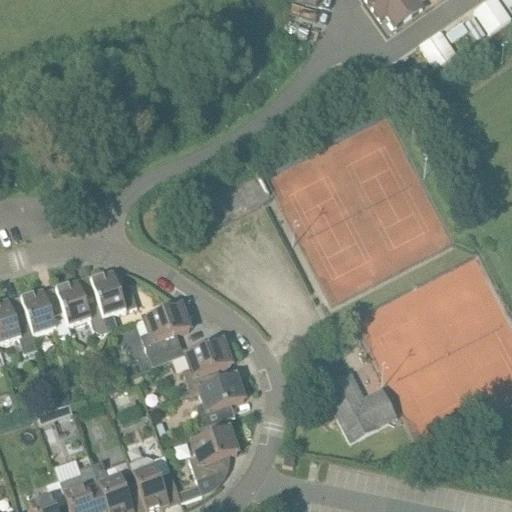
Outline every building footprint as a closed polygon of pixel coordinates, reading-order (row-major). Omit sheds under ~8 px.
[(364,0),(379,22),(387,17),(396,29),(422,12),(413,0),(364,0)] [(509,21),(505,15),(494,0),(492,0),(473,13),(484,30),(489,36),(509,21)] [(511,0),(501,0),(511,15),(511,0)] [(484,37),(484,36),(473,20),(464,26),(476,43),(484,37)] [(445,36),(451,45),(467,34),(461,26),(445,36)] [(456,58),(451,52),(440,35),(419,49),(435,72),(456,58)] [(112,317),(136,309),(128,287),(117,291),(112,277),(90,284),(90,285),(90,286),(92,292),(101,321),(107,337),(117,333),(112,317)] [(68,289),(54,294),(57,301),(62,317),(67,330),(67,331),(91,323),(91,324),(90,324),(93,334),(101,339),(107,337),(101,321),(92,292),(90,286),(79,289),(77,286),(68,289)] [(33,298),(19,303),(22,311),(27,326),(32,341),(55,333),(58,343),(70,339),(67,331),(67,330),(62,317),(57,301),(54,294),(43,297),(42,295),(33,298)] [(23,358),(37,354),(19,303),(8,306),(8,304),(0,306),(0,348),(19,343),(23,358)] [(170,340),(189,334),(180,310),(142,324),(147,338),(140,340),(147,358),(151,371),(183,359),(179,349),(174,352),(170,340)] [(215,387),(210,376),(230,369),(222,345),(183,359),(188,373),(182,376),(191,398),(196,396),(196,394),(215,387)] [(362,402),(359,396),(350,378),(322,393),(349,445),(388,426),(373,397),(362,402)] [(228,422),(224,411),(243,404),(235,380),(215,387),(196,394),(196,396),(201,407),(195,409),(202,432),(228,422)] [(58,408),(70,406),(68,396),(56,398),(58,408)] [(36,419),(40,430),(51,425),(47,415),(36,419)] [(165,438),(161,425),(154,427),(159,440),(165,438)] [(188,464),(196,485),(209,481),(222,476),(218,464),(236,457),(228,433),(189,447),(195,461),(188,464)] [(292,470),(295,456),(284,454),(282,469),(292,470)] [(156,471),(155,471),(153,464),(146,461),(143,463),(143,461),(131,465),(132,467),(129,468),(133,479),(132,479),(136,488),(144,511),(157,511),(168,508),(167,505),(178,501),(177,496),(170,476),(159,480),(156,471)] [(120,482),(109,486),(101,466),(91,470),(96,485),(98,490),(105,511),(140,511),(144,511),(136,488),(124,492),(120,482)] [(80,479),(58,487),(62,498),(66,508),(67,511),(105,511),(98,490),(96,485),(91,470),(79,475),(80,479)] [(67,511),(58,487),(47,491),(50,502),(29,510),(29,511),(67,511)] [(178,501),(179,504),(180,506),(201,499),(200,497),(198,489),(177,496),(178,501)]
